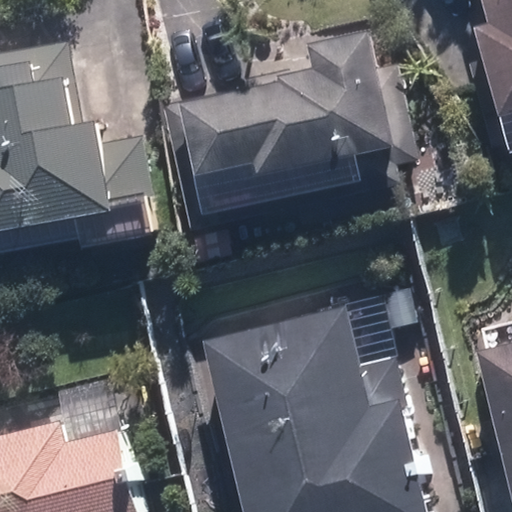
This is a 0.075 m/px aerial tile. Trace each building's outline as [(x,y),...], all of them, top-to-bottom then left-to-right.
[(511,0),(474,0),(485,39),(471,43),(478,67),(466,70),(490,157),(511,150),(511,0)] [(161,112),(191,235),(424,179),(391,44),(365,50),(364,44),(304,58),(309,76),(161,112)] [(0,257),(86,240),(88,249),(148,238),(141,204),(152,202),(141,143),(101,151),(97,131),(81,135),(64,48),(0,61),(0,257)] [(341,321),(200,354),(238,511),(418,511),(394,413),(402,411),(391,364),(353,373),(341,321)] [(511,511),(511,357),(474,366),(509,511),(511,511)] [(56,433),(0,446),(0,511),(125,511),(108,443),(62,455),(56,433)]
